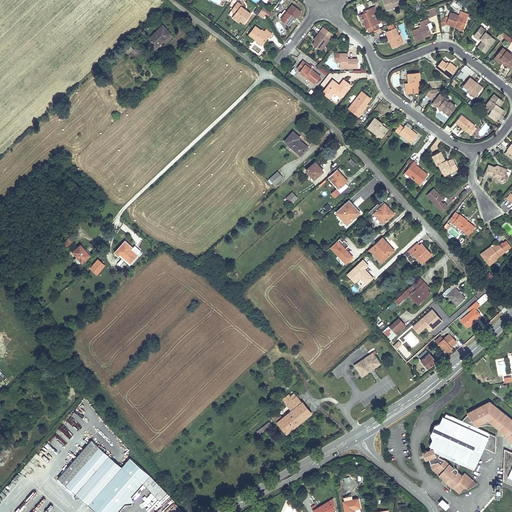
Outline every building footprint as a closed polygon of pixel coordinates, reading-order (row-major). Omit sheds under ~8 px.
[(383,0),(387,9),(400,4),(399,3),(403,1),(402,0),(383,0)] [(237,2),(231,10),(235,13),(233,15),(240,21),(243,23),(251,14),(241,6),(242,5),(237,2)] [(301,11),(292,5),(284,16),(285,17),(283,21),(288,25),(294,16),(297,17),(301,11)] [(272,16),(274,12),(263,6),(258,15),(264,18),(266,13),(272,16)] [(381,23),(374,6),(364,10),(364,12),(358,14),(363,26),(365,25),(367,28),(378,24),(381,23)] [(434,7),(426,10),(429,17),(437,14),(434,7)] [(451,12),(446,23),(454,26),(454,24),(464,28),(469,14),(461,11),(459,15),(451,12)] [(411,31),(416,42),(424,38),(423,37),(423,36),(431,33),(427,24),(430,23),(428,19),(420,22),(421,26),(419,27),(419,28),(411,31)] [(395,28),(394,28),(392,23),(388,25),(389,30),(386,32),(389,39),(391,38),(395,47),(403,43),(399,35),(398,35),(395,28)] [(378,24),(367,28),(368,32),(379,28),(378,24)] [(163,26),(147,40),(154,48),(159,43),(160,44),(164,40),(166,43),(173,36),(163,26)] [(255,26),(249,34),(255,39),(256,38),(263,43),(268,36),(270,37),(272,34),(266,29),(264,32),(255,26)] [(487,31),(481,26),(475,33),(480,38),(483,40),(481,43),(485,46),(481,50),(484,52),(495,39),(486,32),(487,31)] [(316,39),(313,44),(321,51),(334,35),(324,27),(315,38),(316,39)] [(503,37),(510,42),(511,39),(511,38),(506,34),(503,37)] [(128,44),(122,51),(126,55),(133,49),(128,44)] [(501,49),(496,55),(500,58),(499,59),(503,62),(504,60),(506,61),(505,63),(509,65),(511,66),(511,54),(506,50),(505,52),(501,49)] [(348,53),(340,53),(340,67),(357,68),(357,59),(348,58),(348,53)] [(503,62),(499,59),(500,58),(496,55),(494,58),(501,64),(503,62)] [(511,69),(511,67),(511,66),(509,65),(505,63),(506,61),(504,60),(503,62),(511,69)] [(303,61),(298,68),(300,70),(300,71),(315,83),(320,76),(305,64),(306,63),(303,61)] [(442,61),(437,67),(449,77),(457,68),(450,63),(448,65),(442,61)] [(419,72),(408,73),(409,80),(410,80),(410,82),(409,82),(408,82),(409,92),(414,91),(413,89),(414,89),(414,88),(419,88),(419,79),(420,79),(419,72)] [(470,77),(463,86),(470,91),(469,92),(475,97),(481,89),(475,84),(476,82),(470,77)] [(329,85),(323,92),(326,95),(328,93),(331,96),(334,93),(341,98),(350,85),(343,79),(339,85),(334,81),(330,87),(329,85)] [(433,99),(437,90),(430,87),(426,96),(433,99)] [(362,92),(352,104),(354,106),(350,110),(359,117),(362,113),(361,112),(371,99),(362,92)] [(440,94),(432,104),(436,106),(437,105),(438,106),(440,106),(443,108),(443,110),(448,115),(455,106),(449,101),(448,102),(445,100),(446,98),(440,94)] [(493,96),(486,104),(490,107),(492,109),(488,114),(496,120),(504,110),(500,106),(498,105),(502,100),(499,97),(497,100),(493,96)] [(461,115),(455,122),(463,128),(464,129),(469,133),(470,132),(475,126),(475,125),(461,115)] [(375,118),(368,127),(380,137),(386,129),(381,125),(382,124),(375,118)] [(399,124),(395,130),(411,143),(418,135),(405,125),(403,127),(399,124)] [(293,132),(284,141),(300,155),(307,147),(298,139),(299,137),(293,132)] [(440,151),(432,155),(437,165),(439,164),(443,172),(451,168),(452,171),(458,168),(453,158),(447,161),(446,162),(440,151)] [(350,158),(347,161),(354,166),(357,163),(350,158)] [(414,161),(406,171),(421,183),(428,174),(422,169),(421,171),(415,167),(416,165),(417,164),(414,161)] [(315,162),(306,170),(314,179),(323,171),(315,162)] [(489,165),(486,174),(494,177),(497,178),(496,181),(502,183),(503,179),(507,180),(508,177),(506,173),(507,170),(503,167),(501,171),(499,170),(498,166),(495,167),(489,165)] [(336,170),(328,177),(339,188),(337,190),(336,189),(331,193),(335,197),(348,186),(345,183),(347,181),(336,170)] [(277,171),(272,176),(277,182),(282,177),(277,171)] [(421,183),(406,171),(405,173),(420,184),(421,183)] [(325,179),(318,186),(319,187),(327,181),(325,179)] [(434,188),(427,195),(442,211),(448,206),(445,202),(444,203),(442,205),(440,202),(441,200),(443,198),(440,194),(434,188)] [(292,192),(287,196),(292,202),(297,198),(292,192)] [(349,200),(336,212),(339,215),(340,214),(346,221),(350,218),(351,220),(359,213),(354,206),(352,207),(350,205),(352,204),(349,200)] [(382,200),(368,213),(370,216),(374,213),(383,224),(395,213),(391,209),(390,211),(387,208),(388,206),(382,200)] [(328,203),(323,207),(327,212),(332,208),(328,203)] [(455,212),(449,220),(469,235),(475,227),(469,222),(468,223),(466,222),(467,221),(467,220),(460,214),(459,215),(455,212)] [(69,237),(57,247),(59,249),(65,245),(67,247),(73,242),(69,237)] [(382,237),(380,238),(388,247),(390,245),(382,237)] [(380,238),(369,248),(382,261),(394,250),(390,245),(388,247),(380,238)] [(349,245),(344,240),(342,242),(339,239),(331,247),(345,263),(352,257),(346,250),(345,251),(344,249),(349,245)] [(125,240),(115,252),(118,255),(120,254),(130,263),(138,254),(131,249),(133,247),(125,240)] [(416,242),(405,253),(408,257),(410,254),(412,252),(416,256),(422,262),(431,254),(428,251),(427,252),(420,244),(419,245),(416,242)] [(503,242),(499,244),(505,251),(508,249),(507,248),(503,242)] [(421,243),(420,244),(427,252),(428,251),(421,243)] [(484,251),(481,254),(489,265),(497,260),(496,258),(505,251),(499,244),(498,243),(493,247),(486,252),(484,251)] [(80,245),(73,251),(82,262),(89,255),(80,245)] [(98,259),(90,268),(96,274),(104,265),(98,259)] [(420,277),(409,287),(412,291),(408,294),(418,304),(431,293),(422,283),(424,281),(420,277)] [(454,282),(442,293),(445,296),(447,294),(457,305),(464,298),(455,287),(457,285),(454,282)] [(479,305),(476,301),(468,308),(471,311),(461,319),(467,326),(476,319),(475,318),(480,314),(475,308),(479,305)] [(390,310),(397,306),(394,302),(387,306),(390,310)] [(442,320),(432,309),(413,326),(418,332),(427,324),(426,323),(428,322),(433,328),(442,320)] [(400,318),(390,326),(397,334),(407,326),(400,318)] [(450,333),(437,344),(445,353),(449,350),(448,349),(457,341),(453,337),(456,335),(450,329),(448,331),(450,333)] [(418,356),(421,359),(428,352),(426,349),(418,356)] [(373,352),(354,365),(362,375),(367,372),(366,371),(374,366),(375,367),(380,363),(373,352)] [(421,359),(428,368),(436,361),(428,352),(421,359)] [(278,414),(274,418),(286,433),(301,422),(300,420),(311,412),(302,401),(298,405),(293,399),(296,396),(294,393),(290,396),(288,394),(282,399),(291,410),(281,418),(278,414)] [(296,396),(293,399),(298,405),(302,401),(298,396),(296,396)] [(484,447),(495,452),(496,436),(476,427),(483,425),(488,424),(494,425),(499,426),(503,428),(508,431),(510,433),(507,437),(511,441),(511,418),(506,414),(505,416),(504,417),(502,417),(502,416),(500,415),(501,413),(502,412),(491,403),(483,405),(475,409),(470,413),(462,421),(446,414),(445,417),(442,422),(440,423),(435,425),(431,433),(433,439),(433,441),(431,446),(429,450),(424,452),(423,454),(425,458),(427,459),(429,459),(433,469),(434,469),(436,470),(435,472),(439,475),(440,474),(444,477),(447,473),(453,478),(449,482),(453,485),(452,486),(456,490),(463,488),(466,487),(468,486),(473,482),(474,481),(465,473),(462,475),(458,472),(457,474),(456,474),(458,471),(458,470),(457,468),(454,467),(452,470),(451,469),(453,467),(444,459),(439,457),(440,454),(474,469),(476,463),(472,452),(476,443),(484,447)] [(269,422),(257,431),(259,434),(271,425),(269,422)] [(167,492),(150,475),(130,457),(122,467),(99,447),(99,446),(92,440),(58,478),(75,493),(75,499),(80,497),(96,511),(117,511),(125,504),(132,503),(131,496),(143,483),(160,500),(167,492)] [(472,452),(476,463),(484,447),(476,443),(472,452)] [(511,452),(504,449),(504,456),(508,458),(503,474),(503,480),(511,484),(511,452)] [(453,478),(447,473),(444,477),(440,474),(439,475),(452,486),(453,485),(449,482),(453,478)] [(477,484),(474,481),(473,482),(468,486),(466,487),(463,488),(456,490),(460,493),(477,484)] [(344,501),(343,502),(345,511),(354,511),(353,509),(360,508),(358,499),(353,500),(351,494),(343,497),(344,501)] [(450,505),(442,498),(438,503),(446,510),(450,505)] [(335,508),(333,499),(317,508),(315,505),(311,507),(313,511),(331,511),(334,510),(333,509),(335,508)] [(164,511),(177,511),(179,510),(171,501),(162,509),(164,511)]
